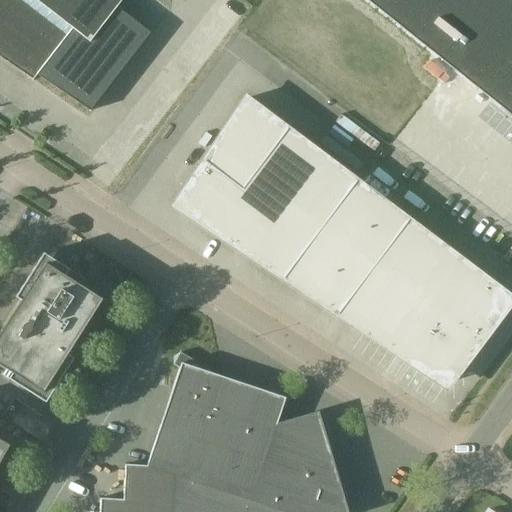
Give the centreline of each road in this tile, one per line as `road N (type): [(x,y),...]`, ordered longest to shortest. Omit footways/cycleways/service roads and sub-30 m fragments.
road 1 (unclassified): [(465,457),(182,277)]
road 2 (unclassified): [(36,511),(182,277)]
road 3 (unclassified): [(182,277),(0,158)]
